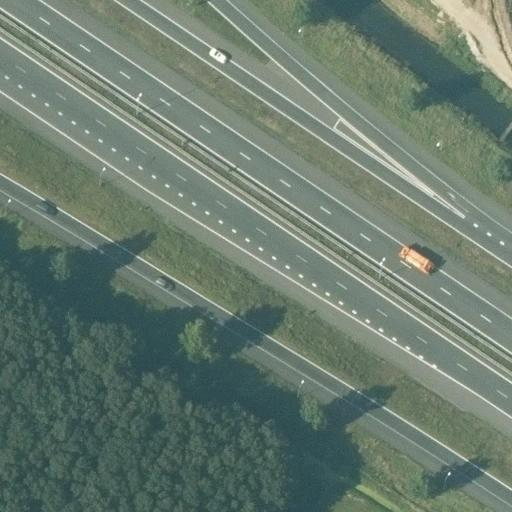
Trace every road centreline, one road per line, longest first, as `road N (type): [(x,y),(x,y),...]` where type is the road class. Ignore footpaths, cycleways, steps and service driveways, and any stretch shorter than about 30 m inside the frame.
road 1 (motorway): [(0,56),(511,401)]
road 2 (motorway): [(511,338),(11,0)]
road 3 (motorway): [(0,182),(511,501)]
road 4 (motorway): [(464,227),(124,0)]
road 5 (motorway): [(464,227),(418,173),(217,0)]
